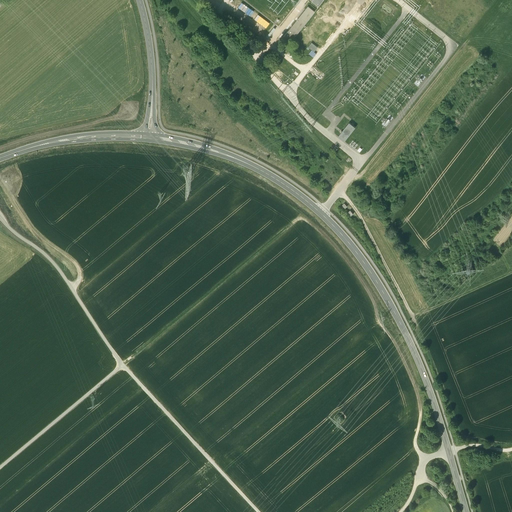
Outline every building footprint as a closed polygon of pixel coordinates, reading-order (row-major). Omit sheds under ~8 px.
[(307,6),(283,37),(290,42),(314,12),(307,6)] [(312,42),(308,46),(314,51),(317,47),(312,42)] [(336,134),(338,135),(349,122),(346,120),(336,134)] [(349,122),(338,136),(344,141),(355,127),(349,122)] [(143,363),(161,351),(157,345),(139,357),(143,363)]
